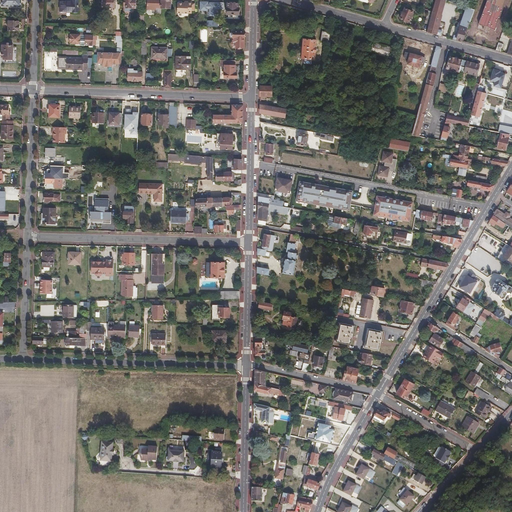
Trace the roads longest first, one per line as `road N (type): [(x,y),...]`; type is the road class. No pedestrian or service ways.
road 1 (residential): [(251,160),(488,207)]
road 2 (residential): [(22,358),(245,365)]
road 3 (residential): [(26,235),(249,240)]
road 4 (residential): [(32,89),(252,96)]
road 5 (residential): [(457,262),(249,225)]
road 6 (residential): [(26,235),(32,89)]
road 7 (residential): [(245,365),(243,511)]
road 8 (residential): [(245,365),(378,393)]
road 9 (residential): [(383,24),(511,60)]
road 10 (primary): [(318,511),(378,393)]
road 11 (residential): [(249,240),(245,365)]
road 12 (residential): [(22,358),(26,235)]
